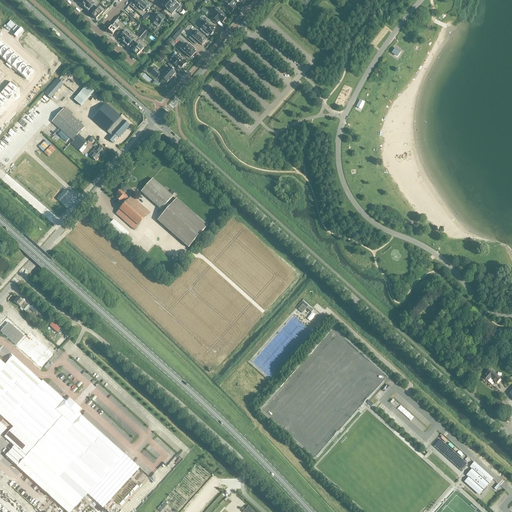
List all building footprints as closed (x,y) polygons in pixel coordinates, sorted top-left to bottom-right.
[(88,12),(93,6),(96,8),(97,7),(100,4),(95,0),(91,0),(91,1),(84,8),(88,12)] [(146,0),(145,0),(138,0),(136,3),(133,1),(129,5),(136,12),(146,0)] [(150,4),(146,0),(136,12),(143,18),(147,13),(144,11),(150,5),(149,5),(150,4)] [(174,0),(173,1),(172,0),(166,0),(165,1),(176,11),(177,12),(183,5),(177,0),(174,0)] [(236,8),(233,6),(235,3),(230,0),(225,0),(225,1),(227,2),(223,6),(231,13),(236,8)] [(176,11),(165,1),(162,6),(167,11),(165,14),(170,18),(176,11)] [(103,14),(107,10),(100,4),(97,7),(96,8),(98,10),(92,16),(96,20),(102,14),(103,14)] [(222,23),(227,18),(223,15),(224,14),(221,11),(220,12),(217,9),(212,14),(214,16),(212,18),(216,22),(218,19),(222,23)] [(165,19),(157,11),(150,19),(154,22),(153,24),(157,28),(165,19)] [(126,27),(117,19),(113,23),(114,24),(108,31),(113,35),(119,28),(122,31),(123,30),(126,27)] [(214,30),(209,25),(211,23),(207,19),(202,24),(203,24),(201,27),(211,36),(212,36),(213,34),(213,33),(213,32),(214,30)] [(123,43),(130,36),(133,33),(126,27),(123,30),(122,31),(124,33),(119,39),(123,43)] [(178,31),(173,37),(176,40),(181,33),(178,31)] [(207,40),(200,35),(201,34),(198,32),(197,32),(196,32),(194,31),(192,34),(193,35),(192,37),(191,36),(189,38),(195,44),(197,41),(202,46),(207,40)] [(127,47),(133,41),(135,43),(139,39),(133,33),(130,36),(123,43),(127,47)] [(144,51),(148,46),(139,39),(135,43),(139,46),(133,53),(137,57),(143,50),(144,51)] [(195,53),(192,50),(194,48),(189,44),(187,45),(186,44),(181,50),(190,58),(195,53)] [(6,46),(0,52),(0,55),(3,59),(11,50),(6,46)] [(395,48),(392,53),(397,57),(400,52),(395,48)] [(11,50),(3,59),(8,63),(15,55),(11,50)] [(184,59),(181,57),(177,53),(170,61),(177,68),(179,66),(182,68),(186,63),(183,60),(184,59)] [(15,55),(8,63),(13,67),(20,59),(15,55)] [(20,59),(13,67),(17,71),(25,63),(20,59)] [(25,63),(17,71),(22,75),(29,67),(25,63)] [(29,67),(22,75),(27,79),(34,71),(29,67)] [(176,73),(170,68),(163,76),(154,68),(150,73),(157,79),(159,76),(167,83),(176,73)] [(50,99),(64,84),(58,79),(44,94),(50,99)] [(11,82),(8,86),(16,93),(19,89),(11,82)] [(81,106),(93,90),(87,85),(74,100),(81,106)] [(8,86),(4,90),(12,97),(16,93),(8,86)] [(4,90),(1,94),(9,101),(12,97),(4,90)] [(1,94),(0,95),(0,99),(5,105),(9,101),(1,94)] [(119,138),(130,126),(106,104),(92,119),(110,135),(107,138),(113,143),(118,137),(119,138)] [(52,122),(64,133),(72,141),(70,143),(79,151),(87,142),(78,135),(85,127),(64,108),(52,122)] [(47,138),(41,145),(45,149),(52,142),(47,138)] [(52,152),(57,147),(53,143),(48,149),(52,152)] [(102,155),(105,152),(99,147),(97,150),(95,148),(89,155),(96,161),(102,154),(102,155)] [(173,197),(152,179),(141,192),(162,210),(173,197)] [(59,201),(68,192),(65,189),(57,199),(59,201)] [(150,213),(135,200),(131,196),(129,199),(127,197),(120,190),(117,194),(118,195),(116,198),(123,204),(124,202),(125,204),(116,214),(135,231),(150,213)] [(207,227),(176,200),(158,221),(189,248),(207,227)] [(122,241),(129,234),(114,220),(107,228),(122,241)] [(14,302),(24,310),(28,306),(18,297),(14,302)] [(39,314),(43,309),(35,302),(31,307),(39,314)] [(303,302),(297,308),(302,313),(306,308),(310,312),(312,310),(303,302)] [(313,312),(307,317),(310,320),(316,315),(313,312)] [(27,337),(7,318),(0,326),(0,329),(40,366),(51,353),(30,334),(27,337)] [(66,327),(62,324),(60,325),(55,320),(50,326),(57,332),(62,327),(64,329),(66,327)] [(42,382),(13,356),(5,365),(0,359),(0,415),(13,427),(4,437),(26,457),(17,467),(66,511),(71,511),(124,454),(79,413),(78,411),(69,402),(67,402),(43,380),(42,382)] [(496,383),(500,378),(490,369),(486,374),(483,377),(487,381),(490,378),(496,383)] [(440,439),(434,446),(451,462),(461,471),(467,464),(454,452),(440,439)] [(472,470),(466,476),(472,481),(468,486),(478,495),(491,480),(492,479),(475,464),(474,463),(473,464),(470,468),(472,470)] [(160,511),(167,504),(164,501),(157,509),(160,511)]
